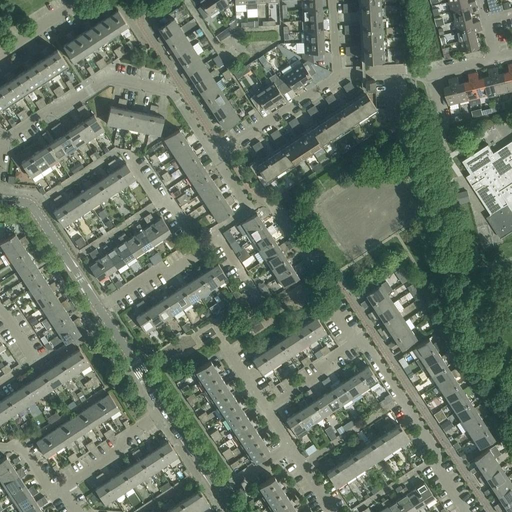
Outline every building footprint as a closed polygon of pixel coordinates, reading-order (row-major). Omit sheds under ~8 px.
[(218,9),(212,0),(200,0),(199,1),(202,5),(197,9),(204,19),(218,9)] [(212,0),(218,9),(228,3),(227,1),(228,0),(212,0)] [(256,0),(245,0),(246,9),(257,9),(257,4),(256,0)] [(321,0),(301,0),(302,10),(322,9),(321,0)] [(468,0),(456,0),(450,2),(452,12),(476,6),(475,1),(469,3),(468,0)] [(496,0),(487,0),(491,13),(504,10),(502,5),(498,6),(496,0)] [(380,6),(361,7),(361,18),(381,17),(380,6)] [(476,6),(452,12),(454,21),(472,17),(471,12),(478,10),(476,6)] [(109,7),(105,10),(120,33),(129,27),(119,11),(114,15),(109,7)] [(322,9),(302,10),(303,21),(322,20),(322,9)] [(105,20),(100,23),(111,39),(120,33),(105,10),(101,12),(105,20)] [(381,17),(361,18),(362,29),(382,28),(381,17)] [(472,17),(454,21),(457,31),(481,25),(480,21),(474,22),(472,17)] [(157,38),(159,41),(180,28),(174,18),(159,28),(163,34),(157,38)] [(236,18),(228,23),(230,27),(232,30),(236,27),(236,18)] [(91,19),(87,22),(102,45),(111,39),(100,23),(95,27),(91,19)] [(322,20),(303,21),(303,32),(323,31),(322,20)] [(87,32),(82,35),(93,51),(102,45),(87,22),(82,24),(87,32)] [(481,25),(457,31),(459,41),(477,37),(476,32),(482,30),(481,25)] [(230,27),(216,36),(219,40),(233,31),(232,30),(230,27)] [(180,28),(159,41),(162,45),(167,41),(171,47),(186,37),(180,28)] [(382,28),(362,29),(362,40),(382,38),(382,28)] [(72,31),(68,34),(84,57),(93,51),(82,35),(77,38),(72,31)] [(323,31),(303,32),(304,43),(323,42),(323,31)] [(84,57),(68,34),(64,36),(69,44),(64,47),(74,63),(84,57)] [(186,37),(171,47),(175,52),(169,56),(171,59),(192,46),(186,37)] [(477,37),(459,41),(462,52),(480,47),(477,37)] [(382,38),(362,40),(363,50),(383,49),(382,38)] [(323,42),(304,43),(305,53),(302,54),(302,58),(313,64),(313,53),(324,53),(323,42)] [(192,46),(171,59),(173,63),(179,59),(183,65),(198,55),(192,46)] [(48,47),(44,50),(59,73),(68,67),(58,51),(53,54),(48,47)] [(383,49),(363,50),(364,62),(384,61),(383,49)] [(45,60),(40,63),(50,79),(59,73),(44,50),(40,52),(45,60)] [(198,55),(183,65),(186,70),(181,74),(183,77),(204,64),(198,55)] [(30,59),(26,61),(41,85),(50,79),(40,63),(35,66),(30,59)] [(27,72),(22,75),(32,90),(41,85),(26,61),(22,64),(27,72)] [(204,64),(183,77),(185,81),(191,77),(195,83),(210,73),(204,64)] [(303,64),(293,70),(304,86),(309,82),(308,81),(312,79),(307,71),(313,68),(310,64),(305,68),(303,64)] [(498,67),(493,68),(499,93),(509,90),(505,72),(499,74),(498,67)] [(490,76),(485,77),(489,95),(499,93),(493,68),(488,69),(490,76)] [(239,70),(234,73),(234,74),(237,79),(243,75),(240,71),(239,70)] [(282,77),(279,79),(281,83),(286,80),(293,91),(297,88),(298,90),(304,86),(293,70),(282,77)] [(12,71),(8,73),(23,96),(32,90),(22,75),(17,78),(12,71)] [(478,72),(473,73),(479,98),(489,95),(485,77),(479,78),(478,72)] [(9,83),(4,87),(14,102),(23,96),(8,73),(4,76),(9,83)] [(210,73),(195,83),(201,92),(216,82),(210,73)] [(470,81),(465,82),(469,100),(479,98),(473,73),(468,74),(470,81)] [(458,77),(453,78),(459,102),(469,100),(465,82),(460,83),(458,77)] [(459,102),(453,78),(449,79),(450,86),(444,87),(449,105),(459,102)] [(279,79),(264,89),(275,105),(280,101),(280,100),(283,97),(276,86),(281,83),(279,79)] [(216,82),(201,92),(207,101),(221,91),(216,82)] [(0,100),(5,108),(14,102),(4,87),(0,89),(0,100)] [(275,105),(264,89),(250,98),(258,110),(263,107),(265,110),(268,107),(269,108),(275,105)] [(221,91),(207,101),(212,110),(227,100),(221,91)] [(376,107),(366,93),(356,99),(366,114),(376,107)] [(366,114),(356,99),(347,105),(357,120),(366,114)] [(227,100),(212,110),(218,119),(233,109),(227,100)] [(357,120),(347,105),(338,111),(348,125),(357,120)] [(106,124),(117,126),(121,108),(110,106),(106,124)] [(121,108),(117,126),(128,128),(132,110),(121,108)] [(481,108),(472,110),(473,117),(483,114),(482,110),(481,108)] [(233,109),(218,119),(225,129),(239,119),(233,109)] [(132,110),(128,128),(138,130),(142,113),(132,110)] [(348,125),(338,111),(329,116),(339,131),(348,125)] [(142,113),(138,130),(149,133),(153,115),(142,113)] [(94,114),(85,121),(94,136),(104,130),(94,114)] [(153,115),(149,133),(160,135),(164,117),(153,115)] [(339,131),(329,116),(320,122),(330,137),(339,131)] [(85,121),(76,127),(85,142),(94,136),(85,121)] [(330,137),(320,122),(311,128),(321,143),(330,137)] [(76,127),(66,133),(76,148),(85,142),(76,127)] [(321,143),(311,128),(301,134),(311,149),(321,143)] [(164,139),(170,148),(185,138),(179,129),(164,139)] [(66,133),(57,138),(67,154),(76,148),(66,133)] [(311,149),(301,134),(292,140),(302,155),(311,149)] [(57,138),(48,144),(58,159),(67,154),(57,138)] [(185,138),(170,148),(176,157),(191,148),(185,138)] [(302,155),(292,140),(283,146),(293,161),(302,155)] [(471,173),(469,174),(467,176),(491,214),(487,217),(501,238),(511,230),(511,140),(494,153),(488,144),(463,161),(471,173)] [(39,143),(36,145),(49,165),(58,159),(48,144),(43,148),(39,143)] [(36,153),(30,156),(40,171),(49,165),(36,145),(32,147),(36,153)] [(293,161),(283,146),(274,152),(284,167),(293,161)] [(191,148),(176,157),(182,166),(197,157),(191,148)] [(338,151),(333,154),(335,158),(336,159),(341,156),(340,154),(338,151)] [(284,167),(274,152),(265,158),(275,173),(284,167)] [(30,156),(21,162),(31,177),(40,171),(30,156)] [(197,157),(182,166),(188,175),(203,166),(197,157)] [(256,164),(254,161),(249,164),(256,175),(261,172),(266,179),(275,173),(265,158),(256,164)] [(126,163),(116,169),(126,185),(136,178),(126,163)] [(75,165),(70,169),(73,173),(78,170),(75,165)] [(203,166),(188,175),(194,185),(209,175),(203,166)] [(116,169),(107,175),(117,190),(126,185),(116,169)] [(104,178),(98,181),(108,196),(117,190),(107,175),(104,170),(100,172),(104,178)] [(209,175),(194,185),(200,194),(221,180),(218,177),(213,180),(209,175)] [(89,180),(86,182),(99,202),(108,196),(98,181),(93,185),(89,180)] [(221,180),(200,194),(206,203),(221,193),(217,187),(223,184),(221,180)] [(86,189),(80,193),(90,208),(99,202),(86,182),(82,184),(86,189)] [(467,190),(455,194),(457,204),(469,200),(467,190)] [(68,194),(71,199),(81,214),(90,208),(80,193),(75,197),(71,191),(68,194)] [(185,193),(176,199),(180,206),(189,200),(185,193)] [(221,193),(206,203),(212,212),(232,198),(230,195),(225,199),(221,193)] [(232,198),(212,212),(218,221),(233,211),(229,205),(235,202),(232,198)] [(71,199),(62,205),(72,220),(81,214),(71,199)] [(72,220),(62,205),(53,211),(63,226),(72,220)] [(242,223),(248,232),(263,222),(257,213),(242,223)] [(161,217),(152,224),(162,239),(171,233),(161,217)] [(263,222),(248,232),(254,241),(274,228),(272,224),(267,228),(263,222)] [(140,232),(134,235),(144,250),(153,245),(143,229),(139,224),(136,226),(140,232)] [(152,224),(143,229),(153,245),(162,239),(152,224)] [(274,228),(254,241),(260,250),(275,240),(271,235),(277,231),(274,228)] [(0,243),(6,253),(27,239),(24,236),(19,240),(15,234),(0,243)] [(125,234),(121,236),(135,256),(144,250),(134,235),(128,239),(125,234)] [(122,244),(116,247),(126,262),(135,256),(121,236),(118,238),(122,244)] [(81,237),(75,241),(79,248),(86,244),(81,237)] [(27,239),(6,253),(12,262),(27,252),(23,246),(29,243),(27,239)] [(275,240),(260,250),(266,259),(286,246),(284,242),(278,246),(275,240)] [(103,248),(107,253),(117,268),(126,262),(116,247),(110,251),(107,246),(103,248)] [(286,246),(266,259),(271,268),(287,258),(283,253),(288,249),(286,246)] [(27,252),(12,262),(18,271),(33,261),(27,252)] [(107,253),(98,259),(108,274),(117,268),(107,253)] [(242,262),(241,262),(243,265),(254,258),(252,255),(250,257),(242,262)] [(287,258),(271,268),(277,277),(292,267),(287,258)] [(108,274),(98,259),(88,265),(98,280),(108,274)] [(33,261),(18,271),(24,280),(39,270),(33,261)] [(218,263),(209,269),(218,285),(228,279),(218,263)] [(292,267),(277,277),(284,287),(299,277),(292,267)] [(403,267),(395,272),(402,283),(410,278),(403,267)] [(209,269),(199,275),(209,291),(218,285),(209,269)] [(39,270),(24,280),(30,289),(45,279),(39,270)] [(199,275),(190,281),(200,296),(209,291),(199,275)] [(187,283),(181,287),(191,302),(200,296),(190,281),(187,276),(183,278),(187,283)] [(45,279),(30,289),(36,298),(56,285),(54,281),(49,285),(45,279)] [(113,283),(108,287),(111,292),(116,289),(113,283)] [(366,294),(372,303),(387,293),(381,284),(366,294)] [(56,285),(36,298),(42,307),(57,297),(53,292),(59,288),(56,285)] [(172,286),(169,288),(182,309),(191,302),(181,287),(175,291),(172,286)] [(169,295),(163,299),(173,314),(182,309),(169,288),(165,290),(169,295)] [(387,293),(372,303),(376,309),(370,313),(372,316),(393,303),(387,293)] [(57,297),(42,307),(48,316),(68,303),(66,300),(61,303),(57,297)] [(150,300),(154,305),(164,320),(173,314),(163,299),(157,303),(154,297),(150,300)] [(422,297),(418,299),(423,308),(427,306),(422,297)] [(68,303),(48,316),(54,325),(69,316),(65,310),(70,306),(68,303)] [(393,303),(372,316),(374,319),(380,316),(384,321),(399,312),(393,303)] [(154,305),(145,311),(155,326),(164,320),(154,305)] [(155,326),(145,311),(136,317),(146,332),(155,326)] [(399,312),(384,321),(387,327),(382,331),(384,334),(405,321),(399,312)] [(69,316),(54,325),(60,334),(80,321),(78,318),(72,321),(69,316)] [(316,317),(307,323),(317,338),(326,332),(316,317)] [(80,321),(60,334),(66,344),(81,334),(77,328),(82,324),(80,321)] [(405,321),(384,334),(386,337),(392,334),(396,340),(411,330),(405,321)] [(307,323),(298,329),(308,344),(317,338),(307,323)] [(187,324),(182,327),(186,332),(191,329),(187,324)] [(298,329),(289,335),(299,350),(308,344),(298,329)] [(411,330),(396,340),(402,349),(417,339),(411,330)] [(289,335),(280,341),(290,356),(299,350),(289,335)] [(44,345),(48,342),(44,336),(40,338),(44,345)] [(414,348),(420,357),(435,347),(437,346),(443,342),(441,339),(433,344),(429,338),(414,348)] [(280,341),(271,347),(281,362),(290,356),(280,341)] [(271,347),(262,353),(272,368),(281,362),(271,347)] [(420,357),(416,360),(422,369),(426,367),(441,357),(435,347),(420,357)] [(151,348),(145,351),(148,356),(154,353),(151,348)] [(79,349),(70,355),(80,370),(89,364),(79,349)] [(272,368),(262,353),(252,359),(262,374),(272,368)] [(446,353),(441,357),(426,367),(432,376),(447,366),(443,360),(448,356),(446,353)] [(70,355),(61,361),(71,376),(80,370),(70,355)] [(52,359),(48,362),(62,382),(71,376),(61,361),(55,365),(52,359)] [(193,372),(199,381),(222,366),(220,362),(214,366),(211,360),(209,362),(193,372)] [(49,369),(43,373),(53,388),(62,382),(48,362),(45,364),(49,369)] [(368,365),(359,371),(369,386),(378,380),(368,365)] [(222,366),(199,381),(205,391),(223,379),(219,374),(225,370),(222,366)] [(447,366),(432,376),(438,385),(458,371),(456,368),(450,371),(447,366)] [(349,370),(346,372),(360,392),(369,386),(359,371),(353,375),(349,370)] [(34,371),(30,373),(44,394),(53,388),(43,373),(37,377),(34,371)] [(458,371),(438,385),(444,394),(459,384),(455,378),(460,374),(458,371)] [(346,379),(341,383),(351,398),(360,392),(346,372),(343,374),(346,379)] [(31,381),(25,385),(35,400),(44,394),(30,373),(27,376),(31,381)] [(223,379),(205,391),(211,400),(234,384),(231,380),(226,384),(223,379)] [(12,385),(16,391),(26,406),(35,400),(25,385),(19,389),(15,383),(12,385)] [(341,383),(331,389),(341,404),(351,398),(341,383)] [(234,384),(211,400),(217,409),(235,397),(231,392),(237,388),(234,384)] [(459,384),(444,394),(449,403),(470,389),(468,386),(462,390),(459,384)] [(331,389),(322,395),(332,410),(341,404),(331,389)] [(470,389),(449,403),(455,412),(471,402),(467,396),(472,393),(470,389)] [(16,391),(7,397),(17,412),(26,406),(16,391)] [(109,394),(99,400),(109,415),(119,409),(109,394)] [(322,395),(313,401),(323,416),(332,410),(322,395)] [(7,397),(0,401),(0,406),(8,418),(17,412),(7,397)] [(235,397),(217,409),(223,418),(246,402),(244,398),(238,402),(235,397)] [(304,399),(301,402),(314,422),(323,416),(313,401),(308,405),(304,399)] [(99,400),(90,406),(100,421),(109,415),(99,400)] [(74,401),(69,404),(72,409),(73,408),(77,406),(74,401)] [(246,402),(223,418),(229,427),(247,415),(243,410),(249,406),(246,402)] [(301,409),(295,413),(305,428),(314,422),(301,402),(297,404),(301,409)] [(471,402),(455,412),(461,421),(482,407),(480,404),(474,408),(471,402)] [(90,406),(81,412),(91,427),(100,421),(90,406)] [(482,407),(461,421),(467,430),(482,420),(479,414),(484,411),(482,407)] [(81,412),(72,418),(82,433),(91,427),(81,412)] [(305,428),(295,413),(286,419),(298,438),(308,432),(305,428)] [(247,415),(229,427),(235,436),(258,421),(255,417),(250,420),(247,415)] [(72,418),(63,424),(73,439),(82,433),(72,418)] [(482,420),(467,430),(473,439),(488,429),(482,420)] [(258,421),(235,436),(241,445),(258,433),(255,428),(261,425),(258,421)] [(446,421),(440,425),(445,432),(451,428),(446,421)] [(390,423),(386,425),(400,445),(409,439),(399,424),(393,428),(390,423)] [(63,424),(54,430),(64,445),(73,439),(63,424)] [(498,427),(496,424),(491,428),(488,429),(473,439),(479,448),(494,439),(492,434),(495,433),(493,431),(498,427)] [(387,432),(381,436),(391,451),(400,445),(386,425),(383,427),(387,432)] [(342,426),(336,429),(340,434),(345,431),(342,426)] [(54,430),(45,436),(55,451),(64,445),(54,430)] [(13,432),(7,435),(10,440),(16,436),(13,432)] [(258,433),(241,445),(247,454),(270,439),(267,434),(262,438),(258,433)] [(55,451),(45,436),(36,442),(46,457),(55,451)] [(381,436),(372,442),(382,457),(391,451),(381,436)] [(270,439),(247,454),(253,463),(270,452),(267,446),(272,443),(270,439)] [(363,440),(359,443),(373,463),(382,457),(372,442),(366,446),(363,440)] [(168,441),(159,447),(168,462),(178,456),(168,441)] [(359,450),(354,454),(364,469),(373,463),(359,443),(356,445),(359,450)] [(146,448),(150,453),(159,468),(168,462),(159,447),(153,451),(149,445),(146,448)] [(474,459),(480,468),(495,459),(495,458),(500,455),(494,446),(474,459)] [(464,451),(459,454),(463,459),(467,456),(464,451)] [(344,452),(341,454),(355,475),(364,469),(354,454),(348,458),(344,452)] [(150,453),(140,459),(150,474),(159,468),(150,453)] [(341,462),(336,466),(346,481),(355,475),(341,454),(338,457),(341,462)] [(0,460),(0,473),(12,465),(6,456),(0,460)] [(128,467),(122,471),(132,486),(141,480),(131,465),(128,459),(124,462),(128,467)] [(140,459),(131,465),(141,480),(150,474),(140,459)] [(495,459),(480,468),(484,474),(478,478),(480,481),(501,468),(495,459)] [(12,465),(0,473),(0,479),(3,484),(24,471),(21,467),(16,471),(12,465)] [(346,481),(336,466),(326,472),(336,487),(346,481)] [(501,468),(480,481),(483,484),(488,481),(492,487),(507,477),(501,468)] [(110,471),(113,477),(123,492),(132,486),(122,471),(117,475),(113,469),(110,471)] [(24,471),(3,484),(9,493),(24,483),(20,478),(26,474),(24,471)] [(256,488),(263,497),(286,482),(283,478),(278,481),(274,476),(256,488)] [(113,477),(104,483),(114,498),(123,492),(113,477)] [(511,484),(507,477),(492,487),(498,496),(511,486),(511,484)] [(286,482),(263,497),(268,506),(286,494),(283,489),(288,486),(286,482)] [(424,482),(415,488),(425,503),(434,497),(424,482)] [(24,483),(9,493),(15,502),(35,489),(33,486),(28,489),(24,483)] [(114,498),(104,483),(95,489),(105,504),(114,498)] [(242,486),(236,490),(240,496),(246,492),(242,486)] [(406,486),(402,489),(416,509),(425,503),(415,488),(409,492),(406,486)] [(511,486),(498,496),(504,505),(511,499),(511,486)] [(190,488),(187,490),(200,511),(209,505),(199,489),(193,493),(190,488)] [(35,489),(15,502),(21,511),(36,501),(32,496),(38,492),(35,489)] [(403,496),(397,500),(404,511),(411,511),(416,509),(402,489),(399,491),(403,496)] [(187,498),(181,502),(187,511),(198,511),(200,511),(187,490),(183,492),(187,498)] [(286,494),(268,506),(272,511),(279,511),(298,500),(295,496),(289,499),(286,494)] [(36,501),(21,511),(39,511),(42,511),(39,507),(42,505),(41,503),(46,500),(44,496),(36,501)] [(388,498),(384,500),(391,511),(404,511),(397,500),(391,504),(388,498)] [(172,500),(168,502),(175,511),(187,511),(181,502),(175,505),(172,500)] [(298,500),(279,511),(297,511),(295,507),(300,504),(298,500)] [(384,508),(379,511),(378,511),(391,511),(384,500),(381,503),(384,508)] [(169,510),(165,511),(175,511),(168,502),(165,504),(169,510)]
